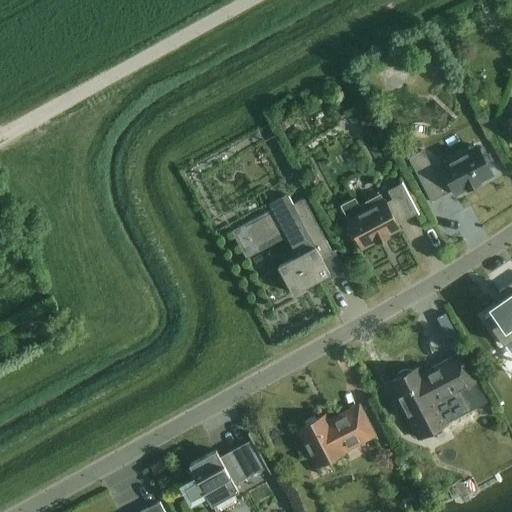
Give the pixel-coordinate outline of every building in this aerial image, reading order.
[(407,156),(431,202),(432,202),(431,199),(452,188),(455,193),(466,187),(467,189),(479,183),(478,181),(492,174),(477,147),(440,166),(442,170),(434,174),(421,150),(409,157),(408,156),(407,156)] [(340,206),(347,220),(362,247),(376,240),(377,241),(388,236),(387,234),(399,227),(396,222),(417,211),(418,214),(419,213),(402,181),(401,182),(402,183),(389,190),(394,200),(386,204),(384,201),(380,193),(357,205),(354,200),(340,206)] [(242,225),(231,231),(245,257),(290,233),(301,254),(278,266),(292,293),(319,279),(328,274),(321,259),(332,253),(303,198),(293,204),(288,195),(270,205),(272,209),(242,225)] [(505,302),(484,317),(504,345),(505,344),(504,344),(511,338),(511,282),(498,292),(505,302)] [(396,379),(390,382),(417,433),(444,420),(436,405),(435,403),(477,382),(462,353),(429,370),(430,372),(422,377),(417,368),(411,371),(406,369),(401,371),(398,374),(396,379)] [(324,415),(297,429),(316,466),(343,452),(343,451),(374,435),(359,406),(336,417),(337,419),(329,424),(324,415)] [(187,484),(194,497),(204,491),(211,505),(238,491),(234,484),(267,466),(254,442),(221,460),(216,450),(189,465),(197,479),(187,484)] [(164,511),(160,502),(140,511),(164,511)]
